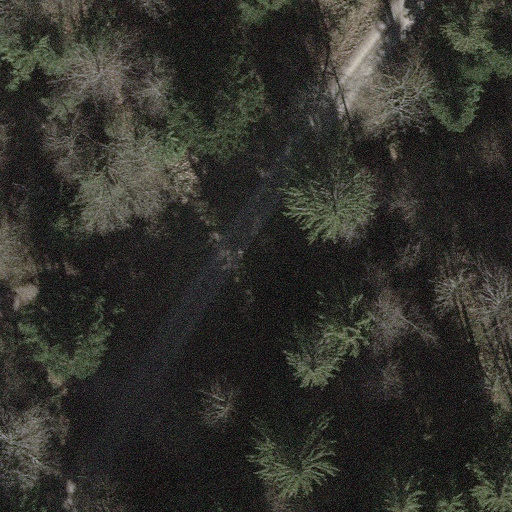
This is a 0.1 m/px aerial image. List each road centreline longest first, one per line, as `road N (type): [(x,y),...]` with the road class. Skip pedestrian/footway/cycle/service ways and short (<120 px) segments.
road 1 (track): [(403,0),(125,396),(68,511)]
road 2 (unknown): [(511,219),(286,197),(251,224),(173,255),(0,300)]
